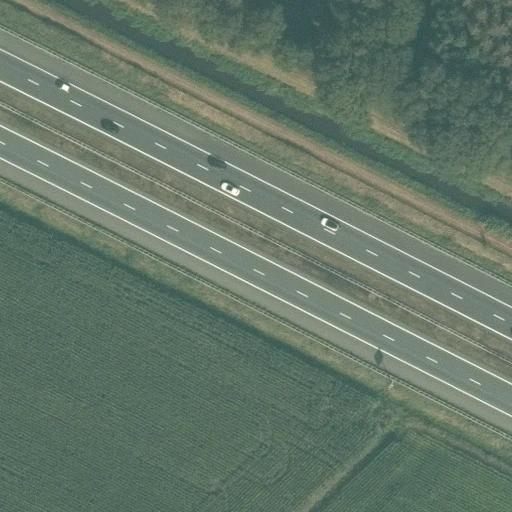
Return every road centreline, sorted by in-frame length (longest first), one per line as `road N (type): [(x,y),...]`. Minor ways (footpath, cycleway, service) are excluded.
road 1 (motorway): [(0,153),(511,408)]
road 2 (motorway): [(511,322),(0,70)]
road 3 (track): [(132,0),(511,183)]
